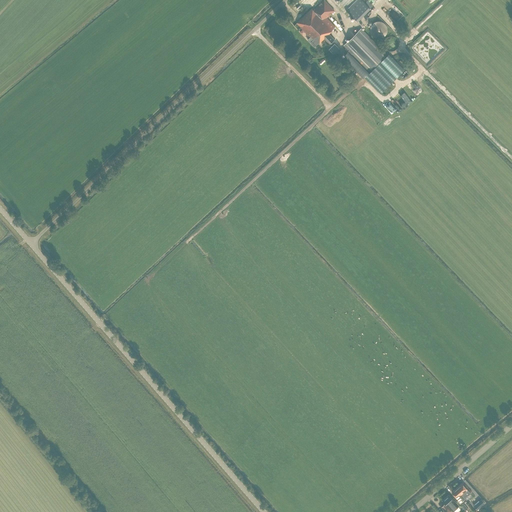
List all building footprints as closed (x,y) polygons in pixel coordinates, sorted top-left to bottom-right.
[(324,0),(313,10),(312,8),(297,23),(313,40),(310,43),(315,47),(324,37),(329,43),(334,39),(329,33),(335,27),(327,18),(334,10),(324,0)] [(358,21),(371,8),(362,0),(357,0),(347,11),(358,21)] [(380,34),(388,31),(383,20),(375,23),(375,25),(372,26),(373,28),(376,27),(377,31),(379,30),(380,34)] [(387,55),(361,28),(344,45),(349,51),(342,57),(364,80),(366,78),(399,113),(423,90),(388,54),(387,55)] [(335,43),(329,49),(334,54),(340,48),(335,43)] [(459,486),(455,489),(464,499),(466,497),(465,497),(470,492),(462,483),(459,486)] [(458,498),(457,499),(460,503),(463,501),(462,500),(464,499),(455,489),(452,492),(458,498)] [(446,497),(456,508),(458,506),(454,501),(455,500),(449,494),(446,497)] [(453,510),(456,508),(446,497),(443,500),(448,506),(449,506),(453,510)] [(477,510),(485,503),(481,499),(473,505),(477,510)]
